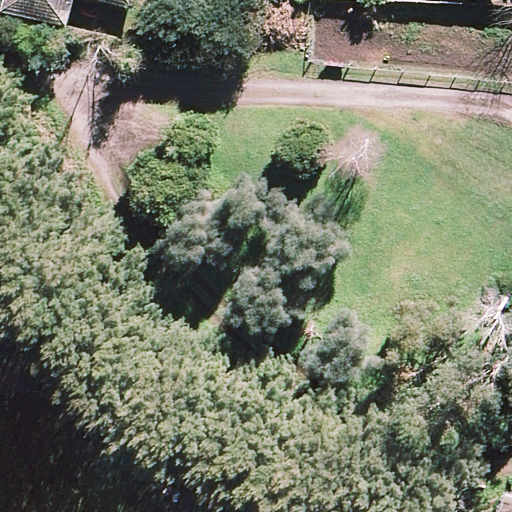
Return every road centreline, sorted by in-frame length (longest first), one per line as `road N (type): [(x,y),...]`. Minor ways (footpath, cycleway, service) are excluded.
road 1 (track): [(22,61),(267,370),(454,412),(511,412)]
road 2 (track): [(350,98),(22,61)]
road 3 (track): [(511,127),(350,98)]
